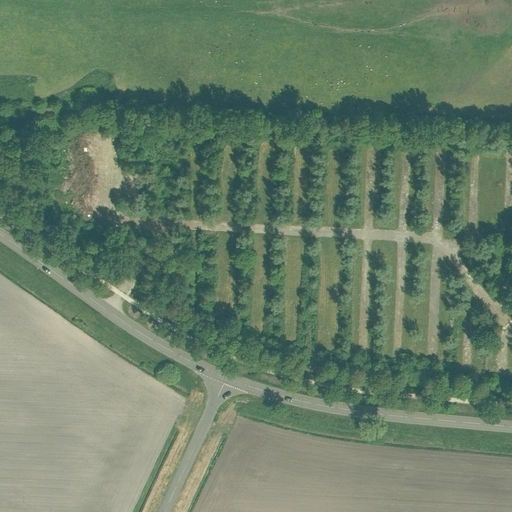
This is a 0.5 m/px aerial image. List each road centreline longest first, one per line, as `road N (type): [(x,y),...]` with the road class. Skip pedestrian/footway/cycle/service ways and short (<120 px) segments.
road 1 (tertiary): [(511,427),(382,415),(223,377)]
road 2 (tertiary): [(223,377),(0,235)]
road 3 (unclassified): [(164,511),(223,377)]
